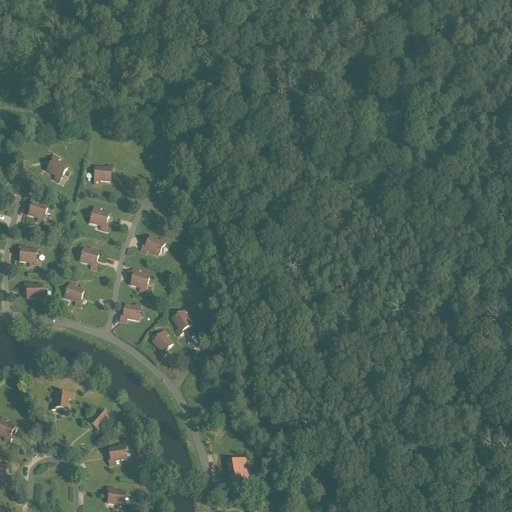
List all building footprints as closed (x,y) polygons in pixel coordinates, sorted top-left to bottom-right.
[(67,170),(57,164),(59,161),(54,158),(51,162),(53,163),(47,173),(56,178),(54,181),(58,184),(67,170)] [(111,173),(113,173),(114,168),(107,167),(107,170),(96,169),(94,186),(100,186),(100,183),(110,184),(111,173)] [(47,209),(36,206),(37,203),(31,201),(30,206),(32,206),(29,217),(38,220),(37,223),(42,225),(47,209)] [(109,217),(99,214),(100,211),(95,209),(90,225),(101,228),(100,231),(106,233),(108,228),(106,227),(109,217)] [(166,243),(161,241),(159,244),(151,239),(145,249),(143,248),(141,252),(146,255),(148,252),(158,258),(166,243)] [(37,252),(25,251),(25,248),(19,247),(19,252),(21,252),(20,264),(30,265),(30,268),(35,269),(37,252)] [(99,256),(89,253),(90,249),(85,248),(80,264),(91,267),(91,270),(97,272),(98,267),(96,266),(99,256)] [(149,279),(138,276),(139,272),(133,271),(132,276),(134,276),(131,287),(140,290),(139,293),(145,295),(149,279)] [(42,287),(31,287),(31,284),(24,284),(24,289),(27,289),(27,301),(37,300),(37,304),(43,304),(42,287)] [(84,293),(74,290),(75,286),(70,285),(65,300),(76,304),(75,307),(81,309),(82,304),(80,304),(84,293)] [(141,307),(136,306),(135,309),(125,307),(123,319),(121,318),(120,323),(126,324),(127,321),(138,323),(141,307)] [(186,319),(189,317),(186,312),(172,321),(178,331),(176,333),(179,338),(183,335),(182,333),(191,327),(186,319)] [(166,339),(168,337),(164,333),(153,345),(161,353),(159,355),(163,359),(167,356),(165,354),(173,346),(166,339)] [(68,401),(72,402),(73,396),(56,394),(55,406),(51,405),(51,412),(56,412),(56,410),(67,411),(68,401)] [(111,423),(99,412),(91,421),(89,419),(85,423),(88,427),(90,425),(98,432),(105,425),(108,427),(111,423)] [(14,429),(5,425),(7,422),(2,420),(0,423),(0,437),(5,439),(4,442),(10,445),(12,440),(10,439),(14,429)] [(124,445),(118,446),(119,449),(109,451),(111,462),(108,462),(109,467),(115,466),(115,463),(126,461),(124,445)] [(246,465),(231,467),(234,488),(254,484),(252,474),(247,475),(246,465)] [(125,495),(114,493),(114,490),(108,489),(107,494),(110,494),(108,505),(118,507),(117,510),(123,511),(125,495)]
